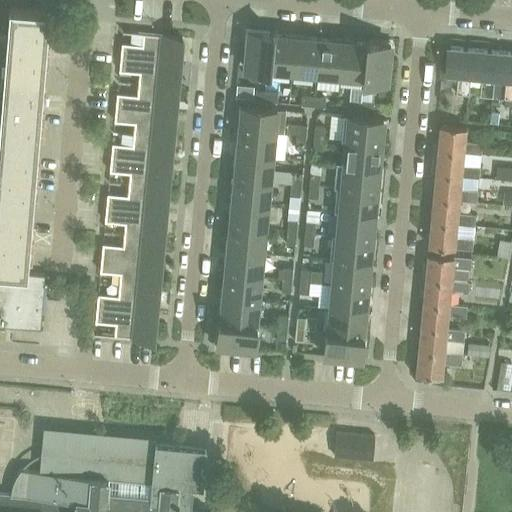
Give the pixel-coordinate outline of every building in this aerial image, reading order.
[(0,269),(26,272),(49,11),(11,7),(8,38),(2,104),(0,129),(0,269)] [(267,69),(271,31),(249,29),(245,67),(267,69)] [(123,42),(121,55),(181,61),(183,35),(124,30),(144,32),(143,44),(123,42)] [(274,32),(271,31),(267,69),(270,70),(270,68),(292,70),(295,35),(273,33),(274,32)] [(319,37),(295,35),(292,70),(315,72),(319,37)] [(343,39),(319,37),(315,72),(316,72),(316,77),(339,79),(343,39)] [(366,41),(343,39),(339,79),(341,79),(342,75),(362,76),(362,78),(363,78),(367,40),(366,40),(366,41)] [(390,42),(367,40),(363,78),(387,80),(390,42)] [(446,72),(470,74),(472,49),(448,46),(446,72)] [(472,49),(470,74),(494,76),(496,51),(472,49)] [(511,52),(496,51),(494,76),(511,78),(511,52)] [(178,86),(181,61),(121,55),(120,70),(140,71),(139,83),(178,86)] [(176,112),(178,86),(139,83),(138,94),(118,92),(117,106),(176,112)] [(267,101),(268,91),(253,89),(252,99),(267,101)] [(276,102),(277,92),(268,91),(267,101),(276,102)] [(313,105),(314,96),(301,94),(300,104),(311,105),(313,105)] [(324,106),(325,97),(314,96),(313,105),(324,106)] [(359,109),(360,100),(349,99),(348,108),(359,109)] [(359,109),(372,110),(373,101),(360,100),(359,109)] [(240,129),(275,133),(278,108),(242,105),(240,129)] [(173,137),(176,112),(117,106),(115,120),(135,122),(134,133),(173,137)] [(489,122),(498,123),(499,112),(490,111),(490,112),(489,122)] [(341,139),(381,142),(383,118),(343,114),(341,139)] [(305,136),(307,124),(297,123),(296,135),(305,136)] [(437,149),(463,151),(481,153),(482,142),(464,140),(465,126),(439,124),(437,149)] [(323,138),(324,125),(315,125),(314,137),(323,138)] [(273,157),(275,133),(240,129),(237,153),(273,157)] [(171,162),(173,137),(134,133),(133,144),(113,142),(112,156),(171,162)] [(305,136),(296,135),(295,147),(304,147),(305,136)] [(323,138),(314,137),(313,148),(322,149),(323,138)] [(379,166),(381,142),(341,139),(340,139),(345,140),(343,162),(336,161),(336,162),(379,166)] [(437,149),(435,173),(461,175),(478,177),(479,165),(462,164),(463,151),(437,149)] [(270,181),(273,157),(237,153),(235,177),(270,181)] [(168,187),(171,162),(112,156),(110,170),(130,172),(129,183),(168,187)] [(376,190),(379,166),(336,162),(334,186),(376,190)] [(301,184),(302,172),(292,171),(291,183),(301,184)] [(320,173),(310,172),(309,185),(319,186),(320,173)] [(432,197),(458,199),(476,200),(477,190),(459,188),(461,175),(435,173),(432,197)] [(268,205),(270,181),(235,177),(233,201),(268,205)] [(166,212),(168,187),(129,183),(128,194),(108,192),(107,206),(166,212)] [(301,184),(291,183),(290,195),(300,196),(301,184)] [(319,186),(309,185),(308,196),(318,197),(319,186)] [(374,214),(376,190),(334,186),(334,187),(336,187),(334,210),(374,214)] [(511,191),(504,191),(503,203),(511,204),(511,191)] [(430,220),(456,222),(474,224),(475,213),(457,212),(458,199),(432,197),(430,220)] [(265,228),(268,205),(233,201),(230,225),(265,228)] [(163,237),(166,212),(107,206),(105,220),(125,222),(124,233),(163,237)] [(372,238),(374,214),(334,210),(334,213),(338,213),(336,235),(372,238)] [(296,232),(297,219),(288,218),(287,231),(296,232)] [(315,221),(305,220),(304,232),(314,233),(315,221)] [(428,244),(472,248),(472,237),(455,236),(456,222),(430,220),(428,244)] [(263,252),(265,228),(230,225),(228,249),(263,252)] [(296,232),(287,231),(286,242),(295,243),(296,232)] [(314,233),(304,232),(303,244),(313,245),(314,233)] [(161,262),(163,237),(124,233),(123,244),(103,242),(102,256),(161,262)] [(370,262),(372,238),(336,235),(332,235),(329,258),(370,262)] [(508,256),(511,241),(499,238),(497,254),(508,256)] [(260,276),(263,252),(228,249),(225,273),(260,276)] [(470,268),(471,257),(453,255),(427,252),(425,276),(451,279),(452,266),(470,268)] [(158,287),(161,262),(102,256),(101,270),(120,272),(119,283),(158,287)] [(367,286),(370,262),(329,258),(329,261),(334,261),(332,283),(367,286)] [(292,279),(292,267),(282,266),(282,278),(292,279)] [(309,281),(310,269),(301,268),(300,280),(309,281)] [(26,272),(0,269),(0,324),(5,325),(41,327),(46,273),(26,272)] [(258,300),(260,276),(225,273),(223,297),(258,300)] [(467,291),(468,280),(451,279),(425,276),(422,300),(448,303),(450,290),(467,291)] [(292,279),(282,278),(281,291),(291,291),(292,279)] [(308,293),(309,281),(300,280),(299,292),(308,293)] [(156,312),(158,287),(119,283),(118,294),(99,292),(97,306),(156,312)] [(365,310),(367,286),(332,283),(330,307),(365,310)] [(256,323),(258,300),(223,297),(221,320),(219,319),(219,320),(257,324),(257,323),(256,323)] [(465,315),(466,305),(448,303),(422,300),(420,324),(446,327),(447,314),(465,315)] [(153,338),(156,312),(97,306),(96,320),(115,322),(114,334),(94,332),(94,333),(153,338)] [(363,333),(365,310),(330,307),(328,330),(326,329),(326,330),(364,334),(364,333),(363,333)] [(278,326),(287,327),(289,315),(279,314),(278,326)] [(295,327),(305,328),(306,316),(297,315),(295,327)] [(257,324),(219,320),(217,344),(255,348),(257,324)] [(463,340),(464,328),(446,327),(420,324),(418,348),(444,351),(445,338),(463,340)] [(286,339),(287,327),(278,326),(276,338),(286,339)] [(305,328),(295,327),(294,339),(304,340),(305,328)] [(362,358),(364,334),(326,330),(324,354),(362,358)] [(467,341),(466,353),(488,355),(489,343),(467,341)] [(460,362),(461,353),(444,351),(418,348),(416,372),(442,375),(443,363),(451,363),(451,362),(460,362)] [(335,429),(333,456),(372,460),(375,433),(335,429)] [(12,490),(11,493),(9,511),(200,511),(200,510),(190,509),(196,445),(81,435),(79,450),(61,449),(59,449),(55,449),(48,450),(44,451),(41,452),(42,454),(41,469),(23,468),(22,467),(20,469),(18,472),(16,476),(15,479),(14,482),(12,488),(12,490)] [(0,511),(9,511),(11,493),(0,491),(0,511)]
